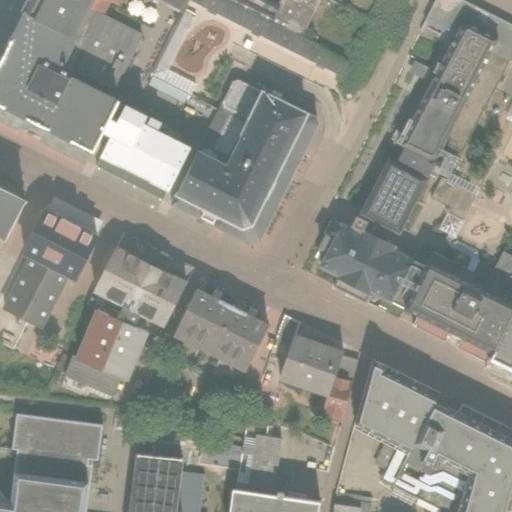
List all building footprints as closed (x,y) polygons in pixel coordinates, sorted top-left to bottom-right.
[(103,0),(14,0),(0,27),(0,110),(97,160),(176,196),(205,139),(175,124),(179,116),(133,92),(128,90),(160,29),(103,0)] [(160,0),(183,11),(188,0),(201,0),(199,4),(350,78),(360,56),(309,31),(324,0),(278,0),(278,3),(272,0),(160,0)] [(446,34),(395,135),(446,161),(451,158),(455,149),(465,154),(511,63),(511,21),(470,0),(439,0),(427,24),(446,34)] [(237,76),(180,200),(267,240),(324,116),(237,76)] [(395,135),(358,207),(417,236),(445,179),(438,176),(446,161),(395,135)] [(511,140),(503,158),(511,162),(511,140)] [(26,191),(0,177),(0,224),(7,228),(26,191)] [(105,225),(52,198),(26,247),(34,251),(6,305),(45,325),(73,269),(80,273),(105,225)] [(380,295),(403,251),(336,217),(313,262),(338,275),(332,287),(364,303),(370,290),(380,295)] [(196,267),(124,232),(97,286),(129,302),(125,311),(101,300),(65,372),(120,399),(157,323),(146,318),(147,315),(168,325),(196,267)] [(380,295),(494,353),(511,317),(511,305),(483,290),(458,278),(464,268),(432,252),(427,263),(403,251),(380,295)] [(511,256),(502,252),(483,290),(511,305),(511,256)] [(270,325),(199,289),(175,336),(246,371),(270,325)] [(511,317),(494,353),(511,361),(511,317)] [(343,350),(295,334),(280,381),(328,396),(343,350)] [(360,420),(359,425),(398,445),(384,476),(439,505),(438,511),(511,511),(511,422),(465,401),(458,416),(435,405),(438,399),(442,390),(385,363),(376,359),(360,420)] [(0,511),(85,511),(92,474),(93,465),(113,467),(119,418),(13,405),(7,452),(13,452),(12,464),(8,486),(0,484),(0,511)] [(210,460),(240,464),(242,445),(213,441),(210,460)] [(135,511),(165,511),(166,510),(181,511),(184,511),(190,468),(192,450),(145,443),(135,511)] [(190,468),(184,511),(204,511),(210,471),(190,468)] [(324,511),(327,493),(241,481),(236,511),(324,511)]
